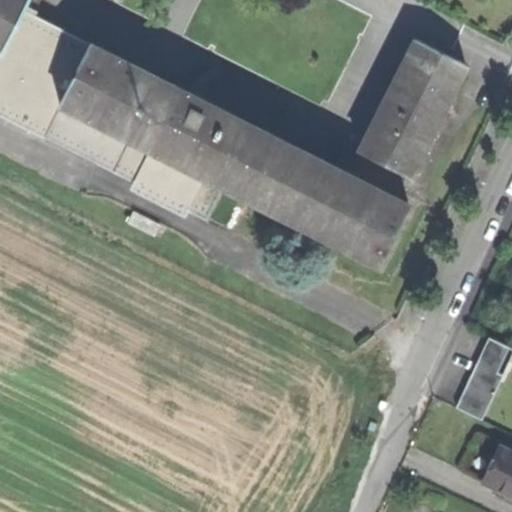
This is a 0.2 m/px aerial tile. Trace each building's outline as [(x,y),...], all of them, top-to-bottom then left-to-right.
[(410,174),(466,64),(437,49),(428,45),(417,39),(361,150),(364,151),(352,174),(338,167),(91,45),(25,11),(30,0),(0,0),(0,113),(142,185),(154,160),(195,181),(182,206),(210,220),(227,186),(380,263),(397,230),(410,204),(395,197),(406,172),(410,174)] [(430,41),(428,45),(437,49),(438,45),(430,41)] [(349,144),(338,167),(352,174),(364,151),(361,150),(349,144)] [(142,185),(182,206),(195,181),(154,160),(142,185)] [(129,221),(157,235),(162,224),(135,211),(129,221)] [(456,408),(482,420),(511,357),(511,349),(489,339),(456,408)] [(489,458),(480,479),(511,493),(511,450),(497,443),(489,458)]
